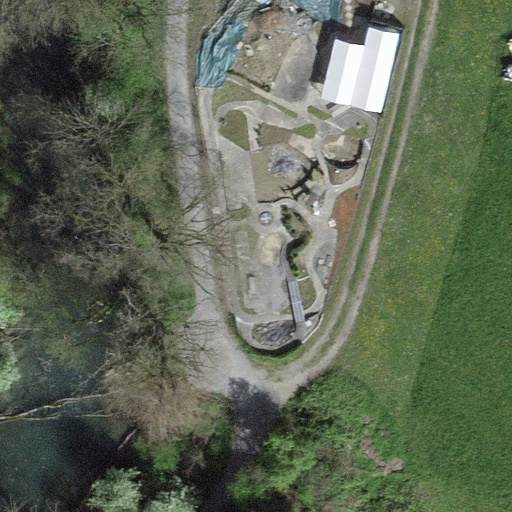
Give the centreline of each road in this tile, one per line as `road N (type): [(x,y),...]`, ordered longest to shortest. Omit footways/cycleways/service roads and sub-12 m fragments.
road 1 (track): [(428,0),(349,296),(314,361),(267,381)]
road 2 (track): [(267,381),(222,351),(182,205),(175,0)]
